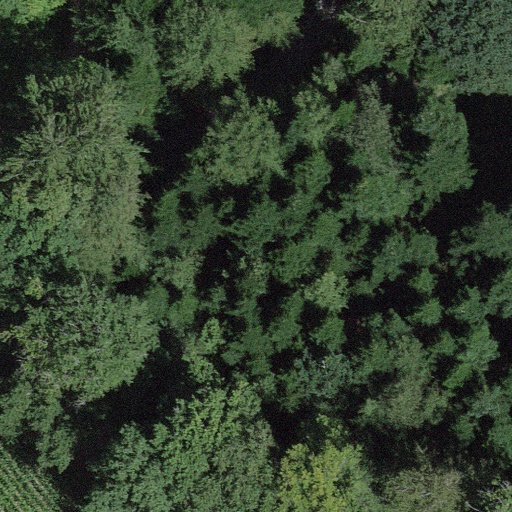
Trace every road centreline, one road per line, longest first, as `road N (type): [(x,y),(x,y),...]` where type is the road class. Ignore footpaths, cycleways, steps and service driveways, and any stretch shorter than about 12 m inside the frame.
road 1 (track): [(0,201),(164,153),(225,125),(270,84),(333,0)]
road 2 (track): [(93,0),(72,175)]
